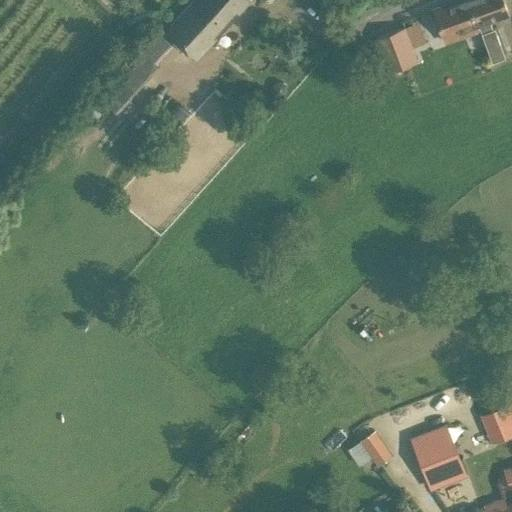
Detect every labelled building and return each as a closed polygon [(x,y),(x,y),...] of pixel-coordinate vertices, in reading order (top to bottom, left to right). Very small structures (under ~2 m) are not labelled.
[(192,0),(166,29),(164,31),(195,60),(249,0),(192,0)] [(479,28),(478,24),(476,25),(467,0),(451,0),(433,7),(446,41),(479,28)] [(503,0),(467,0),(476,25),(478,24),(509,13),(503,0)] [(405,25),(389,31),(402,66),(417,60),(405,25)] [(373,37),(375,41),(385,68),(386,72),(402,66),(389,31),(373,37)] [(375,41),(359,47),(359,48),(364,60),(369,74),(385,68),(375,41)] [(117,112),(119,111),(136,92),(133,89),(147,74),(148,75),(156,66),(137,46),(113,71),(120,77),(102,97),(117,112)] [(511,400),(493,408),(504,436),(511,432),(511,400)] [(447,426),(412,439),(426,474),(430,487),(465,474),(447,426)] [(359,439),(376,464),(391,454),(374,428),(359,439)] [(511,465),(503,469),(509,484),(509,485),(511,484),(511,465)] [(503,497),(483,504),(461,511),(511,511),(511,503),(506,505),(503,497)]
